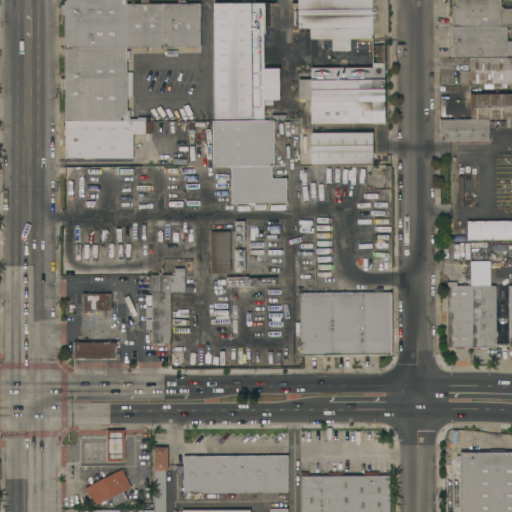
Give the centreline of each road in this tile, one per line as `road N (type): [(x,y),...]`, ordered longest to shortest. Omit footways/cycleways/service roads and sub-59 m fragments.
road 1 (residential): [(415,0),(419,511)]
road 2 (secondary): [(29,414),(324,412)]
road 3 (secondary): [(419,386),(186,388)]
road 4 (secondary): [(28,38),(27,236)]
road 5 (secondary): [(186,388),(28,389)]
road 6 (secondary): [(27,236),(28,389)]
